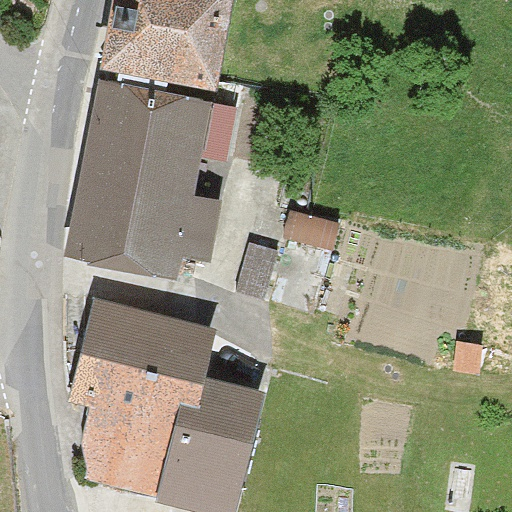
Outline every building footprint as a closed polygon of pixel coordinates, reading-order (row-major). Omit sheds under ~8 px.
[(205,0),(94,0),(84,70),(193,86),(205,0)] [(228,108),(86,80),(51,260),(155,280),(162,246),(194,252),(205,194),(178,189),(185,151),(218,158),(228,108)] [(0,178),(14,128),(0,124),(0,178)] [(281,238),(327,245),(331,218),(285,211),(281,238)] [(140,491),(183,336),(185,317),(84,292),(59,392),(72,480),(140,491)] [(217,511),(256,353),(183,336),(140,491),(205,511),(217,511)]
